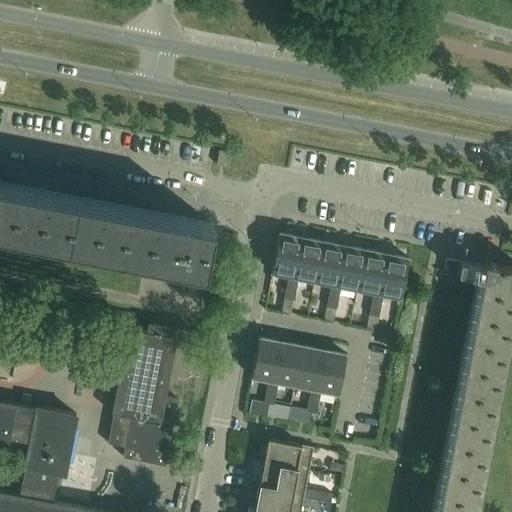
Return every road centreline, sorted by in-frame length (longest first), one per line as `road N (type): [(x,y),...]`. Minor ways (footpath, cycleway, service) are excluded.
road 1 (secondary): [(150,88),(511,158)]
road 2 (secondary): [(511,113),(159,46)]
road 3 (residential): [(190,511),(258,197)]
road 4 (residential): [(0,143),(258,197)]
road 5 (residential): [(258,197),(291,185),(511,228)]
road 6 (secondary): [(159,46),(0,15)]
road 7 (secondary): [(0,58),(150,88)]
